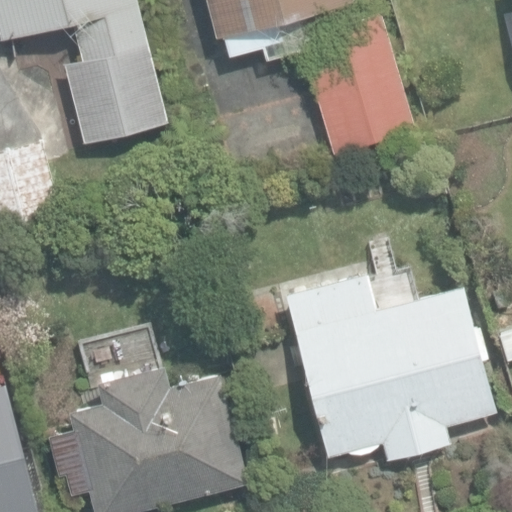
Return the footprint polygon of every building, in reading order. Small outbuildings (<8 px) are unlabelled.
[(111,60),(122,101),(155,92),(145,52),(151,51),(138,0),(0,0),(0,31),(1,34),(71,16),(84,67),(111,60)] [(223,30),(229,50),(283,36),(277,16),(338,0),(207,0),(216,32),(223,30)] [(299,33),(331,151),(415,128),(383,10),(299,33)] [(0,143),(0,229),(61,213),(40,133),(0,143)] [(132,155),(144,199),(181,189),(169,144),(132,155)] [(381,436),(386,456),(450,439),(445,422),(496,409),(464,284),(378,306),(368,266),(285,287),(327,450),(381,436)] [(91,485),(97,511),(113,511),(248,479),(247,476),(220,368),(169,380),(164,360),(97,377),(102,397),(68,405),(73,423),(49,429),(59,469),(65,467),(71,490),(91,485)] [(0,511),(36,511),(8,399),(0,400),(0,511)]
